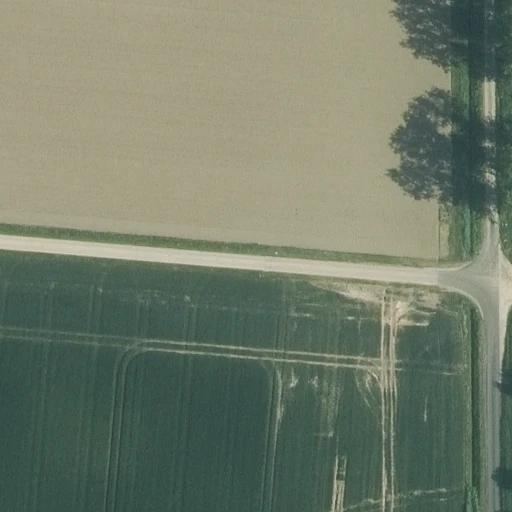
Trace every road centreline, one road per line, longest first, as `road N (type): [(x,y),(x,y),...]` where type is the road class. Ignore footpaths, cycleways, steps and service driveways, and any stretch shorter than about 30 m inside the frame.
road 1 (unclassified): [(490,287),(0,245)]
road 2 (unclassified): [(490,287),(487,0)]
road 3 (unclassified): [(492,511),(490,287)]
